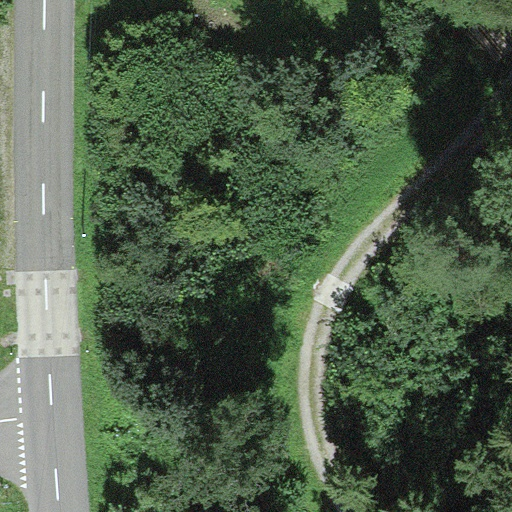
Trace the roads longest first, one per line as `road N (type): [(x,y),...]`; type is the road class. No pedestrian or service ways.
road 1 (tertiary): [(61,511),(48,295),(46,0)]
road 2 (track): [(354,511),(321,441),(314,371),(321,328),(358,259),(511,89)]
